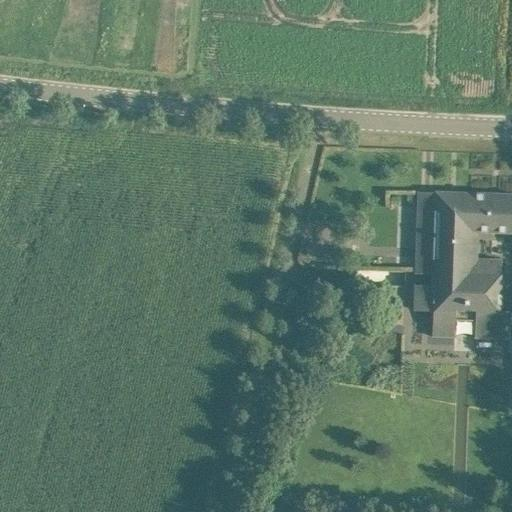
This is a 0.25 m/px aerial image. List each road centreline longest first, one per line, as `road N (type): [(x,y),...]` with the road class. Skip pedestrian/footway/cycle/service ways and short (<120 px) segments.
road 1 (tertiary): [(511,126),(240,112),(0,86)]
road 2 (track): [(318,117),(228,511)]
